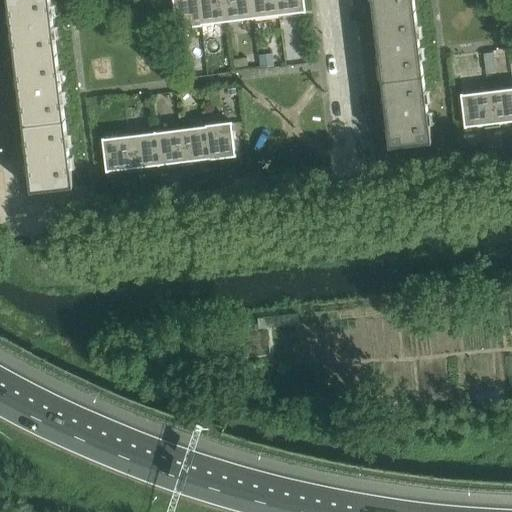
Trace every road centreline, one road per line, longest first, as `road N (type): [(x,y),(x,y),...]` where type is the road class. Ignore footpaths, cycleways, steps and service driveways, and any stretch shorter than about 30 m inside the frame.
road 1 (residential): [(358,178),(17,217),(0,210)]
road 2 (motorway): [(275,511),(132,465),(0,398)]
road 3 (residential): [(358,178),(335,0)]
road 4 (residential): [(511,161),(358,178)]
